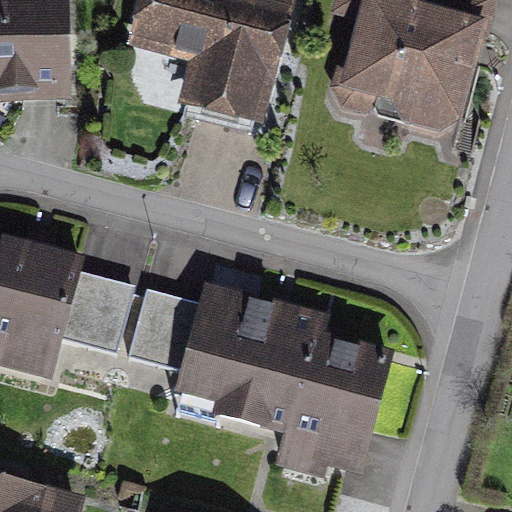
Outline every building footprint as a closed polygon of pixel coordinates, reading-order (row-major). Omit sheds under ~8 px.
[(58,0),(0,0),(0,92),(60,92),(58,0)] [(286,10),(246,0),(153,0),(143,42),(214,61),(200,114),(255,128),(286,10)] [(463,0),(376,0),(359,67),(344,73),(340,92),(347,105),(364,109),(380,101),(381,95),(404,101),(404,111),(414,124),(436,130),(451,122),(476,33),(456,27),(463,0)] [(81,265),(6,247),(1,265),(0,264),(0,362),(53,377),(61,345),(119,359),(134,296),(77,283),(81,265)] [(220,418),(291,436),(314,343),(320,344),(325,324),(209,295),(205,314),(147,299),(131,363),(189,377),(184,396),(223,406),(220,418)] [(389,362),(320,344),(314,343),(291,436),(289,443),(329,453),(326,465),(361,474),(389,362)] [(75,511),(77,509),(0,489),(0,511),(75,511)]
